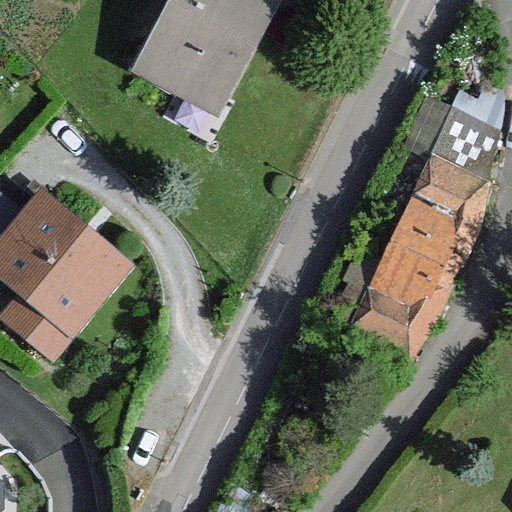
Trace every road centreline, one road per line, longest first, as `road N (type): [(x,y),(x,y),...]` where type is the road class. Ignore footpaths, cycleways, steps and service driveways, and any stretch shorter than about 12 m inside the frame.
road 1 (residential): [(179,511),(437,0)]
road 2 (residential): [(326,511),(459,344),(511,255)]
